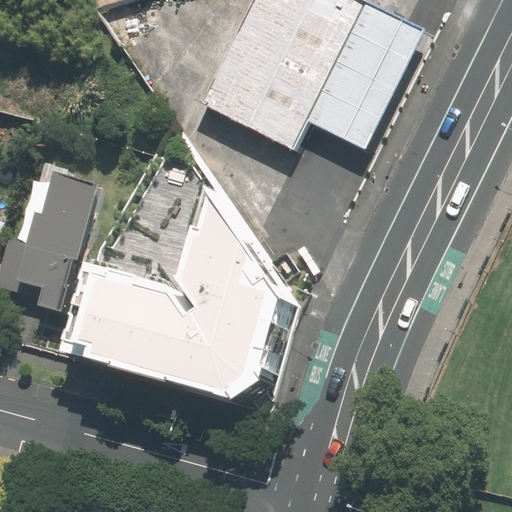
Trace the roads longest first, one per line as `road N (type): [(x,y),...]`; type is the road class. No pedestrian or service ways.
road 1 (primary): [(511,52),(381,319),(325,498)]
road 2 (unknown): [(393,294),(219,125),(225,53),(254,0)]
road 3 (residential): [(325,498),(0,409)]
